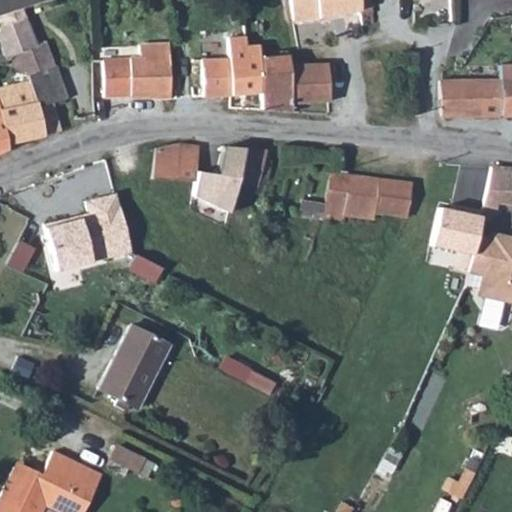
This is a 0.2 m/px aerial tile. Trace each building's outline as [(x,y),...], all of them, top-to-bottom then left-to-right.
[(0,0),(0,24),(1,27),(0,27),(0,47),(5,61),(21,74),(26,73),(27,76),(26,76),(28,82),(38,108),(52,103),(66,99),(45,41),(35,45),(21,8),(49,0),(0,0)] [(288,0),(292,21),(359,11),(358,0),(288,0)] [(358,0),(359,11),(360,17),(372,14),(368,0),(358,0)] [(248,40),(232,40),(232,44),(223,44),(223,54),(205,56),(209,92),(264,89),(263,52),(262,42),(248,40)] [(138,59),(102,61),(103,98),(152,95),(152,98),(169,98),(168,45),(138,46),(138,59)] [(291,54),(263,52),(264,89),(267,110),(297,112),(296,99),(334,98),(331,61),(292,63),(291,54)] [(511,73),(439,73),(443,109),(511,106),(511,73)] [(28,82),(0,90),(0,120),(5,144),(43,136),(38,108),(28,82)] [(59,131),(52,103),(38,108),(43,136),(59,131)] [(173,169),(179,139),(150,137),(146,164),(173,169)] [(239,178),(242,145),(221,147),(208,176),(188,177),(187,201),(203,201),(202,214),(234,218),(238,181),(239,178)] [(262,151),(264,147),(242,145),(239,178),(238,181),(250,183),(251,179),(261,180),(260,177),(263,174),(266,175),(268,154),(264,154),(262,151)] [(499,162),(485,161),(477,205),(490,208),(493,196),(492,196),(499,162)] [(511,162),(499,162),(492,196),(493,196),(511,197),(511,162)] [(326,168),(317,198),(313,213),(327,216),(329,209),(357,213),(358,209),(363,172),(326,168)] [(358,209),(398,215),(404,177),(363,172),(358,209)] [(114,193),(83,201),(86,214),(42,225),(53,271),(128,253),(114,193)] [(297,211),(313,213),(317,198),(301,196),(297,211)] [(477,205),(460,202),(458,208),(434,203),(426,241),(467,249),(471,230),(477,205)] [(493,234),(471,230),(467,249),(463,266),(477,269),(475,283),(479,290),(511,297),(511,232),(500,230),(493,234)] [(175,333),(136,314),(105,376),(144,395),(175,333)] [(217,369),(244,379),(249,366),(223,356),(217,369)] [(137,447),(112,435),(105,448),(130,461),(137,447)] [(75,508),(91,476),(79,471),(86,457),(48,438),(37,460),(16,451),(7,454),(0,468),(0,509),(5,511),(30,511),(41,492),(75,508)] [(79,471),(91,476),(97,463),(86,457),(79,471)]
